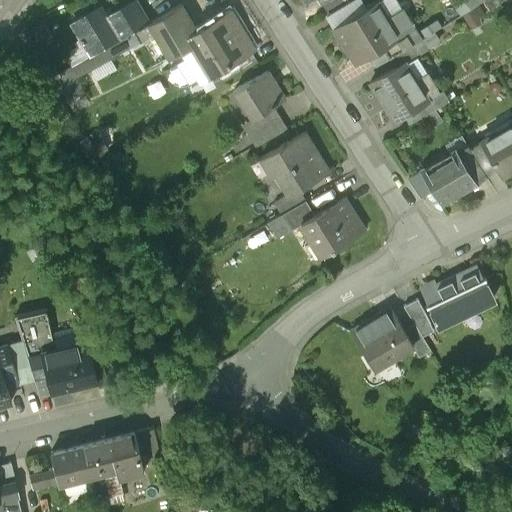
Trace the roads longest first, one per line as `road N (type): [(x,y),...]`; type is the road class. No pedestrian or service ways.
road 1 (residential): [(427,255),(265,0)]
road 2 (residential): [(0,446),(209,397),(256,371)]
road 3 (residential): [(456,511),(346,459),(256,371)]
road 4 (residential): [(256,371),(327,304),(427,255)]
